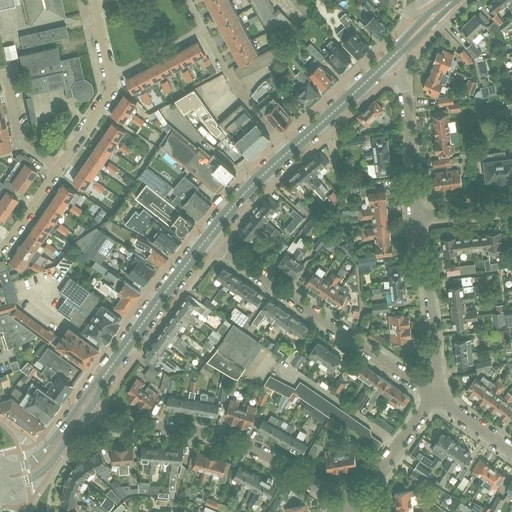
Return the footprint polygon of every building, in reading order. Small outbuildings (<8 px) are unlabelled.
[(0,0),(0,7),(15,4),(13,0),(25,0),(31,24),(64,16),(60,0),(0,0)] [(207,0),(213,10),(231,1),(231,0),(207,0)] [(297,28),(288,18),(280,10),(277,13),(269,0),(253,0),(268,27),(278,45),(278,46),(283,42),(297,28)] [(309,1),(308,0),(300,0),(296,5),(300,9),(309,1)] [(494,13),(506,4),(503,0),(492,0),(487,4),(494,13)] [(511,1),(511,0),(503,0),(506,4),(511,10),(511,1)] [(227,36),(245,27),(231,1),(213,10),(227,36)] [(304,13),(312,6),(311,3),(309,1),(300,9),(304,13)] [(365,1),(362,4),(361,5),(370,15),(369,16),(370,18),(365,23),(377,35),(378,34),(380,34),(383,31),(383,30),(386,26),(378,17),(378,16),(373,11),(375,10),(365,1)] [(313,13),(312,6),(304,13),(308,18),(313,13)] [(469,20),(480,32),(487,25),(486,24),(489,21),(480,11),(477,14),(476,13),(469,20)] [(363,50),(369,45),(361,36),(358,32),(361,30),(345,13),(339,19),(345,26),(350,31),(350,35),(344,41),(358,56),(359,55),(360,56),(364,51),(363,50)] [(492,18),(494,21),(498,25),(503,21),(497,14),(492,18)] [(511,22),(508,18),(499,25),(503,30),(511,23),(511,22)] [(472,39),(480,32),(469,20),(462,27),(462,28),(459,31),(468,41),(471,38),(472,39)] [(498,26),(498,25),(494,21),(488,27),(498,37),(500,34),(498,26)] [(69,36),(66,24),(20,35),(22,47),(69,36)] [(245,27),(227,36),(241,62),(259,53),(245,27)] [(298,41),(293,36),(287,42),(292,46),(298,41)] [(346,63),(351,59),(332,39),(327,44),(331,49),(325,55),(339,71),(340,70),(340,71),(343,71),(346,67),(346,65),(346,64),(347,64),(346,63)] [(188,46),(195,59),(205,54),(198,41),(188,46)] [(473,41),(466,46),(475,57),(482,52),(473,41)] [(311,43),(306,47),(321,62),(325,58),(311,43)] [(184,65),(195,59),(188,46),(178,52),(184,65)] [(89,98),(93,91),(91,83),(84,78),(79,55),(59,60),(56,47),(20,55),(29,93),(65,85),(67,97),(73,96),(80,100),(89,98)] [(271,62),(275,60),(272,48),(267,51),(271,62)] [(472,60),(463,49),(459,52),(468,63),(472,60)] [(16,50),(5,53),(7,59),(17,57),(16,50)] [(447,68),(448,68),(452,58),(454,54),(444,50),(442,54),(438,52),(434,62),(447,68)] [(267,64),(271,62),(267,51),(262,53),(267,64)] [(174,70),(184,65),(178,52),(167,57),(174,70)] [(262,67),(267,64),(262,53),(257,56),(262,67)] [(258,69),(262,67),(257,56),(252,59),(258,69)] [(164,76),(174,70),(167,57),(157,63),(164,76)] [(216,73),(208,58),(203,61),(205,66),(211,75),(216,73)] [(320,63),(315,58),(309,63),(314,68),(309,74),(322,88),(323,87),(325,87),(328,84),(328,82),(332,78),(324,70),(325,69),(319,64),(320,63)] [(254,71),(258,69),(252,59),(248,61),(254,71)] [(249,73),(254,71),(248,61),(244,63),(249,73)] [(445,74),(447,68),(434,62),(428,77),(442,83),(444,84),(448,75),(445,74)] [(153,81),(164,76),(157,63),(147,68),(153,81)] [(245,76),(249,73),(244,63),(240,65),(245,76)] [(240,78),(245,76),(240,65),(234,68),(240,78)] [(143,87),(153,81),(147,68),(136,74),(143,87)] [(193,78),(188,69),(182,72),(187,82),(193,78)] [(318,93),(307,81),(309,79),(301,70),(297,74),(301,79),(300,80),(304,84),(300,87),(301,88),(295,94),(297,96),(295,99),(297,104),(300,107),(303,103),(305,105),(306,105),(308,105),(311,101),(311,100),(318,93)] [(143,87),(136,74),(126,79),(132,92),(133,92),(136,96),(140,94),(145,91),(143,87)] [(442,83),(428,77),(424,87),(428,89),(426,93),(436,97),(437,96),(438,98),(439,105),(449,104),(453,103),(452,96),(449,97),(446,94),(438,93),(442,83)] [(465,91),(473,94),(477,82),(469,79),(465,91)] [(172,89),(167,80),(161,83),(166,92),(172,89)] [(260,85),(252,95),(256,99),(271,86),(266,80),(260,85)] [(488,85),(480,87),(482,97),(490,96),(488,85)] [(210,129),(221,140),(226,134),(217,124),(218,123),(194,89),(175,100),(184,113),(194,107),(210,129)] [(145,91),(140,94),(145,103),(151,100),(146,91),(145,91)] [(266,112),(279,128),(292,117),(274,96),(273,97),(269,92),(257,102),(262,108),(263,109),(264,112),(266,112)] [(131,111),(137,115),(139,112),(138,108),(135,106),(137,102),(125,94),(118,104),(130,112),(131,111)] [(483,106),(482,98),(475,97),(474,105),(483,106)] [(359,116),(366,124),(375,116),(376,117),(383,110),(375,101),(359,116)] [(453,103),(449,104),(450,111),(461,110),(460,102),(453,103)] [(123,122),(130,112),(118,104),(111,114),(123,122)] [(270,136),(242,104),(221,122),(249,155),(270,136)] [(34,109),(29,110),(32,122),(37,121),(34,109)] [(436,134),(450,132),(447,109),(436,111),(436,115),(434,115),(436,134)] [(135,114),(131,120),(140,126),(144,120),(135,114)] [(106,132),(118,140),(125,130),(113,122),(106,132)] [(0,137),(8,136),(6,125),(0,126),(0,137)] [(196,148),(176,131),(167,133),(159,145),(170,154),(214,191),(218,191),(224,182),(229,182),(237,173),(213,154),(211,156),(199,146),(196,148)] [(112,150),(118,140),(106,132),(100,142),(112,150)] [(450,132),(436,134),(437,139),(436,139),(438,152),(439,152),(439,158),(450,157),(449,155),(452,155),(450,132)] [(366,142),(365,135),(346,138),(347,145),(366,142)] [(0,137),(0,149),(11,148),(8,136),(0,137)] [(374,156),(375,162),(390,160),(389,149),(388,149),(387,140),(385,140),(385,136),(372,137),(373,151),(365,152),(365,157),(374,156)] [(105,159),(112,150),(100,142),(93,151),(105,159)] [(123,142),(119,148),(128,154),(132,148),(123,142)] [(98,169),(105,159),(93,151),(86,161),(98,169)] [(505,182),(505,181),(508,181),(508,179),(511,178),(511,157),(508,158),(507,154),(505,154),(505,151),(493,152),(493,153),(487,154),(488,160),(485,161),(487,181),(497,180),(497,182),(500,182),(501,182),(501,183),(502,183),(503,183),(504,183),(505,182)] [(309,160),(318,171),(330,162),(321,152),(318,155),(317,154),(309,160)] [(15,171),(29,180),(36,170),(29,165),(32,161),(20,154),(18,154),(15,159),(20,163),(15,171)] [(339,156),(331,158),(336,176),(344,174),(339,156)] [(434,167),(446,166),(445,159),(433,160),(434,167)] [(314,175),(318,171),(309,160),(301,167),(318,186),(321,183),(314,175)] [(390,160),(375,162),(376,176),(389,175),(389,170),(391,170),(390,160)] [(92,179),(98,169),(86,161),(80,171),(92,179)] [(110,162),(106,168),(114,174),(118,168),(110,162)] [(173,186),(147,165),(140,175),(165,196),(173,186)] [(327,196),(318,186),(301,167),(294,173),(303,184),(307,181),(323,200),(327,196)] [(29,180),(15,171),(12,169),(3,183),(13,189),(15,186),(22,191),(29,180)] [(460,173),(458,173),(458,169),(447,171),(449,186),(450,186),(452,187),(453,186),(455,185),(462,184),(460,173)] [(85,189),(92,179),(80,171),(73,180),(85,189)] [(447,186),(449,186),(447,171),(436,172),(436,176),(434,177),(436,188),(443,187),(444,188),(446,187),(447,186)] [(292,194),(303,184),(294,173),(286,180),(287,181),(284,184),(292,194)] [(127,175),(123,180),(132,185),(135,180),(127,175)] [(13,189),(3,183),(0,181),(0,201),(10,209),(17,198),(10,193),(13,189)] [(96,181),(92,187),(101,193),(105,187),(96,181)] [(183,206),(198,218),(212,202),(198,190),(200,188),(190,181),(182,190),(178,187),(175,192),(179,195),(173,202),(181,208),(183,206)] [(57,193),(69,201),(76,192),(64,184),(57,193)] [(147,184),(136,197),(184,235),(195,222),(147,184)] [(385,187),(375,188),(374,185),(359,187),(360,195),(369,194),(371,203),(386,201),(385,187)] [(105,187),(101,193),(106,196),(110,190),(105,187)] [(333,191),(328,196),(333,201),(333,202),(334,204),(335,205),(339,198),(335,194),(333,191)] [(62,211),(69,201),(57,193),(50,203),(62,211)] [(259,207),(270,216),(279,205),(270,197),(267,201),(266,200),(259,207)] [(299,200),(295,205),(306,215),(310,210),(299,200)] [(0,216),(3,219),(10,209),(0,201),(0,216)] [(360,214),(387,211),(386,201),(371,203),(371,208),(359,209),(360,214)] [(56,221),(62,211),(50,203),(44,213),(56,221)] [(73,204),(69,209),(78,215),(82,210),(73,204)] [(102,207),(98,213),(103,217),(107,212),(102,207)] [(253,215),(272,231),(279,237),(282,233),(267,220),(270,216),(259,207),(253,215)] [(182,238),(175,232),(144,209),(140,214),(136,211),(126,223),(174,249),(182,238)] [(300,223),(304,218),(294,209),(290,213),(300,223)] [(373,223),(388,221),(387,211),(360,214),(360,219),(372,218),(373,223)] [(49,231),(56,221),(44,213),(37,222),(49,231)] [(97,213),(94,218),(99,222),(103,217),(97,213)] [(271,232),(272,231),(253,215),(246,223),(257,232),(261,228),(269,235),(271,232)] [(309,235),(312,232),(317,226),(309,220),(301,229),(309,235)] [(362,234),(389,231),(388,221),(373,223),(374,228),(362,229),(362,234)] [(42,240),(49,231),(37,222),(30,232),(42,240)] [(257,232),(246,223),(240,231),(241,232),(238,235),(248,243),(257,232)] [(61,224),(58,229),(66,235),(70,230),(61,224)] [(97,227),(77,242),(75,244),(98,260),(102,262),(117,240),(97,227)] [(375,243),(391,241),(390,241),(389,231),(362,234),(363,239),(375,238),(375,243)] [(36,250),(42,240),(30,232),(24,242),(36,250)] [(502,247),(501,232),(500,232),(487,234),(489,249),(489,254),(498,253),(498,247),(502,247)] [(162,250),(163,248),(147,240),(148,239),(138,234),(136,239),(145,244),(139,251),(147,257),(147,256),(160,266),(168,255),(162,250)] [(488,249),(489,249),(487,234),(478,236),(478,234),(473,235),(473,236),(471,236),(473,250),(481,249),(481,247),(488,247),(488,249)] [(318,251),(326,239),(320,235),(312,247),(318,251)] [(473,250),(471,236),(470,237),(470,235),(465,236),(465,237),(456,238),(456,237),(456,238),(457,252),(458,252),(457,250),(465,249),(465,251),(473,250)] [(302,249),(304,245),(307,241),(301,237),(297,244),(294,242),(287,252),(278,264),(287,270),(302,249)] [(444,254),(457,252),(456,238),(442,239),(444,254)] [(329,240),(325,246),(329,249),(332,249),(335,244),(329,240)] [(391,241),(375,243),(377,256),(392,254),(391,241)] [(33,254),(36,250),(24,242),(17,251),(29,260),(30,259),(35,262),(38,257),(33,254)] [(282,253),(288,246),(284,242),(277,250),(282,253)] [(340,246),(349,256),(354,252),(345,242),(340,246)] [(48,243),(44,249),(53,255),(57,249),(48,243)] [(267,243),(261,250),(269,256),(275,249),(267,243)] [(304,245),(302,249),(287,270),(295,276),(304,264),(300,261),(309,248),(304,245)] [(132,260),(150,274),(150,273),(152,273),(153,271),(153,269),(154,268),(145,262),(146,260),(128,247),(126,251),(134,257),(132,260)] [(345,253),(341,250),(336,257),(340,260),(345,253)] [(22,269),(29,260),(17,251),(11,261),(22,269)] [(65,255),(56,266),(66,273),(74,262),(65,255)] [(375,264),(374,256),(358,258),(359,266),(375,264)] [(132,260),(130,259),(127,263),(130,265),(131,265),(133,267),(128,274),(135,279),(135,278),(143,283),(144,282),(146,282),(147,280),(147,278),(150,274),(132,260)] [(122,286),(118,291),(133,302),(141,292),(126,281),(118,276),(119,274),(102,262),(98,260),(94,267),(107,276),(122,286)] [(35,262),(31,268),(37,272),(45,270),(35,262)] [(371,272),(370,265),(360,266),(360,270),(360,273),(371,272)] [(389,281),(405,279),(404,279),(403,269),(401,269),(401,265),(388,266),(389,281)] [(448,276),(461,274),(460,266),(459,265),(447,267),(448,276)] [(229,287),(237,276),(224,267),(217,276),(223,280),(222,282),(229,287)] [(306,283),(314,289),(322,277),(326,272),(319,267),(315,272),(310,269),(303,280),(307,282),(306,283)] [(358,285),(356,267),(346,281),(351,285),(352,291),(359,290),(358,285)] [(342,286),(337,283),(345,271),(341,268),(337,274),(322,295),(331,301),(342,286)] [(5,284),(13,281),(9,270),(0,272),(0,278),(2,278),(4,284),(5,284)] [(322,295),(337,274),(333,272),(327,281),(322,277),(314,289),(322,295)] [(57,309),(103,343),(122,318),(103,305),(105,302),(71,276),(59,292),(66,297),(57,309)] [(244,295),(250,285),(237,276),(229,287),(237,292),(234,296),(239,301),(243,295),(244,295)] [(474,290),(473,285),(473,283),(474,281),(478,281),(477,276),(472,277),(472,276),(462,277),(463,286),(448,288),(449,298),(475,295),(474,290)] [(133,302),(118,291),(116,289),(100,279),(94,286),(107,295),(109,293),(119,301),(116,306),(125,313),(133,302)] [(391,291),(406,289),(405,279),(389,281),(390,287),(381,288),(382,293),(391,292),(391,291)] [(10,302),(15,301),(20,299),(14,281),(13,281),(5,284),(10,302)] [(253,310),(256,306),(264,295),(250,285),(244,295),(249,299),(245,305),(253,310)] [(351,298),(346,295),(349,291),(342,286),(331,301),(339,307),(340,306),(343,308),(351,298)] [(214,300),(219,303),(219,302),(226,291),(222,288),(214,300)] [(391,291),(391,292),(392,306),(405,304),(405,300),(407,299),(406,289),(391,291)] [(231,294),(226,291),(219,302),(224,304),(231,294)] [(451,308),(466,306),(465,301),(475,300),(475,295),(449,298),(451,308)] [(181,305),(191,312),(194,308),(201,313),(204,309),(187,296),(181,305)] [(202,304),(213,311),(216,306),(206,299),(202,304)] [(272,323),(276,317),(282,308),(269,299),(261,309),(266,313),(269,314),(266,318),(272,323)] [(57,345),(62,338),(55,333),(54,335),(17,308),(15,301),(10,302),(6,304),(8,311),(7,311),(7,312),(7,313),(37,336),(38,335),(40,337),(44,333),(51,338),(50,340),(51,340),(57,345)] [(372,304),(373,312),(388,310),(387,303),(372,304)] [(496,305),(497,312),(504,312),(503,304),(496,305)] [(188,317),(191,312),(181,305),(175,313),(192,326),(195,322),(188,317)] [(452,318),(477,315),(476,310),(466,311),(466,306),(451,308),(452,318)] [(288,328),(296,317),(282,308),(276,317),(281,321),(281,323),(288,328)] [(247,318),(234,309),(229,317),(242,326),(247,318)] [(20,345),(37,336),(7,313),(0,315),(0,331),(3,331),(8,348),(20,345)] [(189,330),(192,326),(175,313),(169,321),(179,329),(182,325),(189,330)] [(395,327),(410,326),(408,315),(404,315),(403,313),(394,314),(394,315),(388,315),(390,328),(395,328),(395,327)] [(495,314),(496,317),(497,326),(504,325),(502,313),(495,314)] [(258,314),(252,323),(257,327),(263,317),(258,314)] [(477,315),(452,318),(453,328),(468,326),(468,321),(478,320),(477,315)] [(296,317),(288,328),(296,333),(297,332),(303,336),(309,327),(296,317)] [(230,323),(226,320),(217,331),(222,335),(230,323)] [(176,333),(179,329),(169,321),(163,329),(185,346),(188,342),(176,333)] [(262,344),(234,325),(217,349),(207,362),(214,365),(238,379),(244,369),(262,344)] [(393,341),(398,341),(407,340),(406,337),(411,336),(410,326),(395,327),(395,328),(390,328),(391,341),(393,341)] [(73,343),(93,358),(99,349),(70,328),(62,338),(57,345),(67,352),(73,343)] [(188,348),(185,346),(163,329),(157,338),(167,345),(170,341),(185,352),(188,348)] [(509,329),(502,330),(503,338),(511,337),(509,329)] [(207,337),(215,343),(220,336),(212,330),(207,337)] [(368,335),(380,343),(383,339),(371,331),(368,335)] [(49,343),(51,340),(50,340),(51,338),(44,333),(40,337),(49,343)] [(164,350),(167,345),(157,338),(151,346),(168,359),(171,355),(164,350)] [(268,339),(265,344),(271,348),(274,343),(268,339)] [(456,354),(472,352),(471,341),(466,341),(466,339),(455,341),(456,354)] [(206,340),(201,346),(209,351),(213,345),(206,340)] [(272,350),(279,355),(281,351),(279,349),(282,345),(278,342),(272,350)] [(322,361),(329,350),(318,342),(308,356),(312,359),(314,356),(322,361)] [(87,366),(93,358),(73,343),(67,352),(87,366)] [(83,371),(57,353),(48,346),(39,359),(47,365),(59,374),(60,374),(74,384),(83,371)] [(171,361),(168,359),(151,346),(145,354),(155,362),(158,357),(165,363),(165,364),(167,366),(171,361)] [(329,350),(322,361),(329,366),(327,369),(331,372),(341,358),(329,350)] [(297,351),(289,363),(296,368),(305,356),(297,351)] [(472,352),(456,354),(458,367),(469,366),(469,364),(473,363),(472,352)] [(14,370),(20,368),(18,360),(12,362),(14,370)] [(365,379),(371,369),(358,360),(350,370),(358,376),(359,375),(365,379)] [(495,372),(496,373),(500,367),(497,365),(492,366),(491,360),(475,364),(476,370),(489,367),(495,372)] [(28,362),(21,369),(26,373),(27,374),(33,367),(28,362)] [(182,369),(187,373),(194,372),(196,369),(188,362),(182,369)] [(212,373),(214,365),(207,362),(203,368),(212,373)] [(69,391),(74,384),(60,374),(59,374),(47,365),(42,372),(45,375),(69,391)] [(151,381),(158,371),(151,366),(144,375),(151,381)] [(377,389),(384,378),(371,369),(365,379),(370,382),(369,383),(377,389)] [(63,399),(69,391),(45,375),(43,378),(48,382),(46,384),(50,387),(49,389),(63,399)] [(270,375),(264,386),(271,389),(276,378),(270,375)] [(484,377),(480,381),(476,378),(467,390),(467,391),(472,394),(479,399),(487,386),(490,381),(484,377)] [(136,402),(145,391),(141,388),(144,383),(137,378),(128,391),(130,392),(127,396),(136,402)] [(168,384),(167,389),(173,391),(175,380),(169,378),(168,384)] [(276,378),(271,389),(277,392),(283,382),(276,378)] [(384,378),(377,389),(384,394),(385,393),(391,397),(397,387),(384,378)] [(339,393),(346,383),(340,379),(333,389),(339,393)] [(192,412),(194,400),(197,381),(191,380),(190,389),(191,389),(189,399),(182,398),(180,410),(192,412)] [(230,380),(226,393),(233,395),(237,382),(230,380)] [(487,404),(502,382),(497,380),(495,383),(491,380),(490,381),(487,386),(479,399),(478,399),(483,402),(487,404)] [(305,390),(304,383),(300,381),(295,388),(293,392),(305,390)] [(283,382),(277,392),(284,395),(289,385),(283,382)] [(494,410),(503,397),(499,394),(506,385),(502,382),(487,404),(490,407),(494,410)] [(289,385),(284,395),(290,398),(293,392),(295,388),(289,385)] [(48,420),(61,402),(38,386),(34,392),(29,389),(21,401),(48,420)] [(148,386),(145,391),(136,402),(145,409),(148,405),(149,406),(155,398),(158,394),(148,386)] [(219,387),(217,399),(224,400),(226,388),(219,387)] [(395,407),(398,403),(403,407),(410,396),(397,387),(391,397),(388,401),(395,407)] [(302,399),(314,397),(313,390),(312,389),(305,390),(293,392),(302,399)] [(268,394),(262,392),(258,403),(264,405),(268,394)] [(353,406),(359,410),(369,396),(363,392),(353,406)] [(511,409),(511,403),(511,401),(511,393),(509,392),(504,398),(503,397),(494,410),(500,413),(499,414),(505,418),(506,417),(506,418),(511,409)] [(205,414),(207,402),(208,395),(208,393),(202,393),(201,401),(194,400),(192,412),(205,414)] [(367,402),(371,405),(378,396),(374,393),(367,402)] [(282,394),(279,402),(285,405),(289,398),(282,394)] [(293,394),(290,399),(295,402),(298,397),(293,394)] [(219,404),(218,404),(214,403),(215,397),(208,395),(207,402),(205,414),(217,416),(219,404)] [(312,405),(324,403),(323,396),(321,395),(314,397),(302,399),(312,405)] [(180,410),(182,398),(169,396),(167,408),(180,410)] [(0,403),(0,410),(37,436),(45,423),(14,398),(2,402),(0,403)] [(237,422),(242,409),(238,407),(240,402),(236,401),(232,399),(230,404),(227,414),(229,414),(227,419),(237,422)] [(322,412),(334,410),(332,403),(331,402),(324,403),(312,405),(322,412)] [(312,408),(305,404),(302,409),(308,414),(312,408)] [(242,409),(237,422),(248,426),(249,422),(251,422),(255,413),(256,408),(248,405),(247,410),(242,409)] [(315,417),(319,412),(314,408),(310,414),(315,417)] [(331,419),(343,416),(342,409),(341,408),(334,410),(322,412),(331,419)] [(268,435),(278,418),(271,415),(268,421),(263,419),(257,429),(268,435)] [(341,425),(353,423),(351,416),(350,415),(343,416),(331,419),(341,425)] [(377,416),(373,421),(383,428),(386,422),(377,416)] [(332,430),(337,423),(331,419),(329,417),(325,425),(332,430)] [(287,428),(286,428),(281,425),(283,421),(278,418),(278,419),(278,418),(268,435),(279,442),(287,428)] [(361,422),(360,422),(353,423),(341,425),(350,432),(362,429),(361,422)] [(296,437),(290,434),(294,427),(291,425),(289,424),(286,428),(287,428),(279,442),(290,448),(296,437)] [(366,443),(372,435),(371,429),(369,428),(362,429),(350,432),(366,443)] [(300,430),(296,437),(290,448),(301,454),(307,443),(303,441),(307,434),(300,430)] [(446,454),(455,441),(448,435),(447,436),(443,433),(434,446),(435,446),(432,450),(443,458),(446,454)] [(372,435),(366,443),(372,446),(377,438),(372,435)] [(377,438),(372,446),(377,450),(383,442),(377,438)] [(307,454),(315,458),(322,446),(314,441),(307,454)] [(447,469),(463,447),(455,442),(455,441),(446,454),(450,457),(443,466),(447,469)] [(151,472),(153,447),(142,446),(141,461),(147,461),(146,472),(151,472)] [(340,454),(342,469),(344,469),(346,470),(349,469),(350,468),(357,466),(353,446),(339,449),(340,454)] [(122,448),(125,474),(129,474),(128,462),(134,462),(133,447),(122,448)] [(162,462),(163,448),(153,447),(151,472),(155,472),(156,462),(162,462)] [(463,447),(447,469),(451,472),(458,462),(462,466),(471,453),(463,447)] [(120,475),(125,474),(122,448),(112,449),(113,463),(119,463),(120,475)] [(171,474),(173,449),(163,448),(162,462),(161,469),(166,470),(166,473),(171,474)] [(342,469),(340,454),(339,449),(339,448),(330,449),(330,450),(324,451),(328,471),(335,470),(336,471),(340,471),(341,469),(342,469)] [(183,450),(173,449),(171,474),(170,490),(176,490),(177,474),(175,474),(176,463),(182,464),(183,450)] [(87,458),(95,471),(97,469),(107,465),(101,451),(96,453),(95,451),(91,454),(91,455),(87,458)] [(203,469),(207,455),(197,452),(197,453),(193,452),(188,468),(185,467),(183,476),(182,478),(191,481),(194,467),(203,469)] [(213,472),(217,458),(207,455),(203,469),(200,481),(205,482),(208,471),(213,472)] [(435,457),(429,466),(437,465),(441,460),(435,457)] [(92,472),(95,471),(87,458),(82,461),(81,459),(77,463),(79,464),(74,469),(73,469),(73,470),(74,469),(85,478),(92,472)] [(217,458),(213,472),(223,475),(223,474),(227,475),(231,462),(226,461),(226,460),(217,458)] [(493,468),(481,459),(471,473),(475,476),(477,473),(486,479),(493,468)] [(414,469),(426,478),(430,472),(418,463),(414,469)] [(237,492),(249,470),(240,465),(233,478),(238,481),(233,490),(237,492)] [(462,478),(464,476),(468,470),(463,467),(457,475),(462,478)] [(505,476),(493,468),(486,479),(482,483),(490,489),(494,484),(497,487),(505,476)] [(422,484),(426,478),(414,469),(409,476),(422,484)] [(251,487),(258,475),(249,470),(237,492),(241,494),(246,485),(251,487)] [(64,488),(79,492),(79,489),(83,480),(71,472),(72,472),(71,471),(71,472),(68,478),(66,477),(64,482),(66,483),(64,488)] [(449,474),(445,471),(437,483),(441,486),(449,474)] [(255,502),(267,480),(258,475),(251,487),(256,490),(251,500),(255,502)] [(464,476),(462,478),(457,486),(462,489),(469,480),(464,476)] [(256,508),(259,504),(264,494),(269,497),(276,485),(267,480),(255,502),(252,506),(256,508)] [(149,493),(150,485),(150,482),(138,481),(138,492),(149,493)] [(123,490),(119,485),(119,484),(113,489),(120,499),(126,495),(123,490)] [(150,485),(149,493),(159,494),(159,491),(160,486),(150,485)] [(78,495),(79,492),(64,488),(63,493),(61,492),(60,497),(62,498),(62,503),(76,505),(78,495)] [(105,494),(116,503),(120,499),(111,489),(105,494)] [(397,507),(412,504),(411,496),(416,495),(415,489),(395,493),(396,500),(395,501),(395,504),(397,505),(397,507)] [(496,511),(504,499),(498,496),(490,510),(493,511),(496,511)] [(106,497),(100,504),(109,511),(114,504),(106,497)] [(455,502),(450,509),(453,511),(461,501),(455,497),(452,500),(455,502)] [(219,503),(208,498),(206,503),(217,508),(219,503)] [(274,511),(279,505),(274,502),(270,508),(269,508),(274,511)] [(121,503),(113,510),(114,511),(118,511),(121,510),(122,511),(125,511),(128,510),(121,503)] [(229,506),(221,503),(219,508),(227,511),(229,506)]
